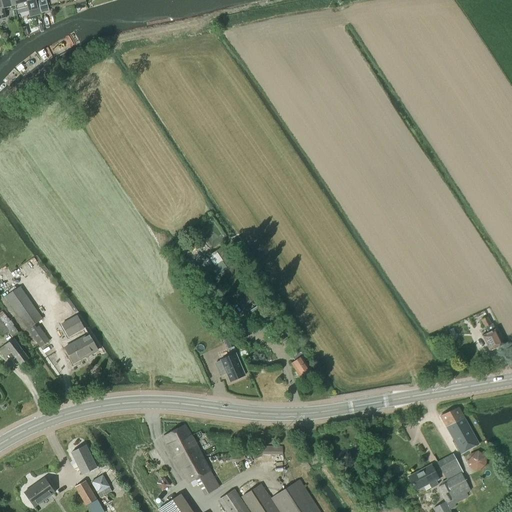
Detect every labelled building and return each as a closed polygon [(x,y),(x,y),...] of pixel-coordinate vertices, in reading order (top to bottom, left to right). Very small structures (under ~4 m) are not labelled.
[(14,5),(12,0),(0,0),(0,18),(5,17),(2,8),(14,5)] [(12,0),(14,5),(15,10),(27,6),(28,11),(37,8),(34,0),(12,0)] [(37,0),(39,7),(41,13),(49,11),(47,5),(45,0),(73,0),(73,1),(75,0),(37,0)] [(241,307),(260,294),(238,261),(219,274),(241,307)] [(39,347),(48,341),(38,325),(35,327),(33,324),(41,318),(19,286),(4,296),(39,347)] [(258,306),(249,311),(263,332),(278,322),(264,301),(266,300),(262,294),(254,300),(258,306)] [(68,336),(83,328),(76,316),(61,324),(68,336)] [(490,324),(487,317),(481,320),(484,327),(485,327),(488,332),(482,336),(489,351),(503,344),(495,329),(492,324),(490,324)] [(91,353),(97,350),(88,334),(64,347),(73,363),(91,353)] [(301,377),(311,371),(302,357),(304,356),(301,351),(291,336),(282,342),(292,357),(293,357),(296,361),(292,364),(301,377)] [(234,345),(230,337),(224,339),(228,348),(234,345)] [(20,364),(28,358),(13,338),(0,348),(0,352),(4,358),(11,352),(20,364)] [(230,382),(245,375),(236,353),(220,360),(221,361),(215,363),(219,373),(222,372),(223,373),(225,373),(226,373),(230,382)] [(458,408),(440,416),(446,427),(461,454),(478,444),(464,418),(458,408)] [(205,495),(219,487),(210,471),(213,469),(210,464),(208,465),(196,444),(184,425),(163,436),(168,449),(187,483),(196,479),(205,495)] [(82,475),(96,468),(86,446),(71,453),(82,475)] [(443,471),(447,480),(461,472),(462,472),(453,453),(437,462),(442,472),(443,471)] [(411,476),(418,488),(428,483),(431,488),(438,484),(436,480),(438,479),(431,465),(411,476)] [(452,500),(470,490),(465,479),(461,472),(447,480),(448,481),(438,487),(442,495),(441,495),(445,502),(433,508),(435,511),(450,511),(449,509),(455,506),(452,500)] [(34,506),(54,492),(44,478),(24,492),(34,506)] [(318,511),(298,481),(271,499),(279,511),(318,511)] [(86,506),(96,500),(85,482),(75,488),(86,506)] [(279,511),(271,499),(270,499),(260,484),(240,498),(234,490),(218,501),(226,511),(279,511)] [(191,511),(180,495),(159,509),(160,511),(191,511)]
